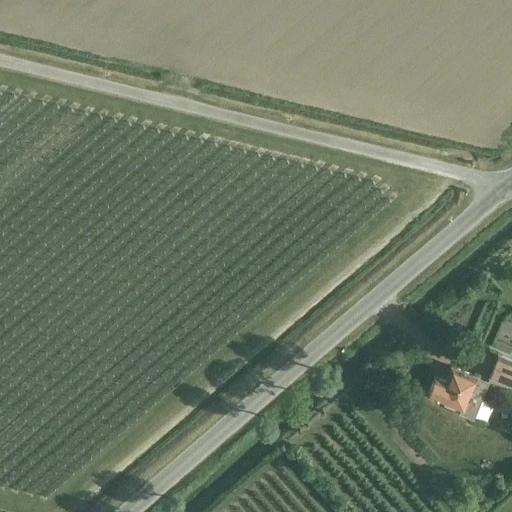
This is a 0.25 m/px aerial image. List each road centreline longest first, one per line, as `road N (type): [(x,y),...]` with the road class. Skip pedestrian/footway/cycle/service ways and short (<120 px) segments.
road 1 (unclassified): [(494,191),(469,178),(0,63)]
road 2 (unclassified): [(135,511),(494,191)]
